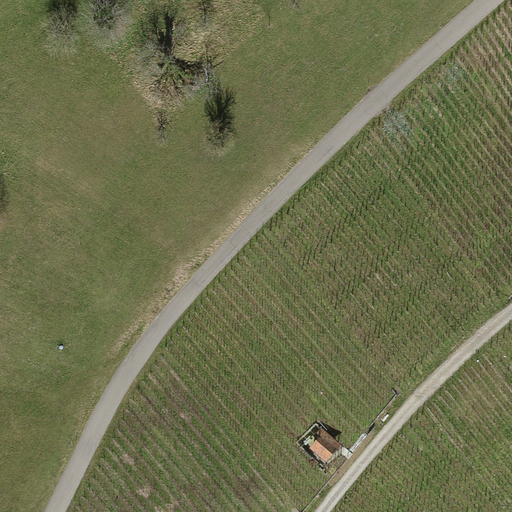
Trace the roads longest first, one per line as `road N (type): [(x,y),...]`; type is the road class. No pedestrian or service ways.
road 1 (unclassified): [(55,511),(111,399),(157,331),(345,132),(492,0)]
road 2 (track): [(322,511),(444,371),(511,313)]
